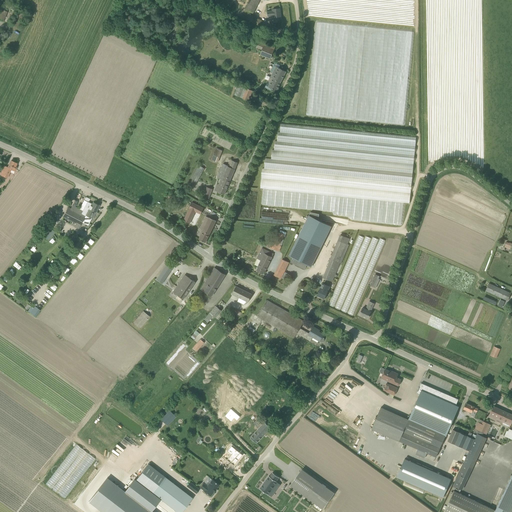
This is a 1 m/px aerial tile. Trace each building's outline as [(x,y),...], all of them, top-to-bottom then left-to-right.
[(253,13),(259,0),(249,0),(245,9),(253,13)] [(406,21),(408,0),(312,0),(311,11),(406,21)] [(281,21),(280,8),(272,9),(272,11),(267,11),(268,16),(273,16),(274,22),(281,21)] [(19,29),(27,15),(17,9),(9,23),(19,29)] [(261,27),(264,22),(250,15),(248,19),(261,27)] [(260,55),(270,59),(275,47),(259,41),(256,48),(262,50),(260,55)] [(273,78),(271,83),(269,82),(268,84),(267,83),(265,88),(271,90),(272,88),(276,90),(286,72),(276,67),(271,77),(273,78)] [(248,101),(253,91),(239,85),(234,95),(248,101)] [(218,162),(223,151),(216,148),(211,160),(218,162)] [(15,171),(16,167),(15,167),(17,163),(11,160),(8,168),(5,166),(1,175),(7,178),(11,169),(15,171)] [(217,184),(220,186),(227,189),(238,163),(232,160),(230,166),(223,164),(218,178),(222,180),(220,185),(217,184)] [(193,189),(205,168),(199,165),(187,186),(193,189)] [(224,195),(227,189),(220,186),(217,184),(215,188),(218,190),(218,192),(224,195)] [(209,199),(213,189),(207,187),(203,196),(209,199)] [(165,201),(169,204),(173,197),(168,194),(165,201)] [(99,205),(93,202),(92,204),(91,203),(85,216),(77,212),(78,209),(72,206),(71,209),(68,207),(63,217),(80,226),(86,215),(93,219),(99,205)] [(184,221),(189,223),(195,211),(201,214),(204,208),(192,202),(189,208),(189,209),(184,221)] [(259,222),(287,223),(287,220),(285,220),(285,213),(260,212),(259,222)] [(292,262),(305,269),(307,264),(312,266),(332,226),(317,219),(320,214),(311,212),(309,215),(289,255),(294,257),(292,262)] [(209,219),(206,217),(200,229),(203,230),(199,239),(206,243),(216,220),(210,217),(209,219)] [(48,239),(55,233),(51,229),(44,236),(48,239)] [(278,251),(284,235),(277,231),(273,239),(272,238),(270,243),(272,243),(270,248),(278,251)] [(357,234),(332,306),(342,309),(342,310),(348,313),(356,316),(383,239),(379,238),(379,239),(372,237),(372,238),(365,236),(365,237),(357,234)] [(338,240),(335,249),(344,253),(349,239),(341,235),(339,240),(338,240)] [(265,271),(274,254),(262,248),(257,258),(261,260),(257,267),(258,267),(257,271),(263,274),(264,270),(265,271)] [(274,275),(281,279),(289,263),(282,259),(274,275)] [(331,259),(323,278),(332,281),(334,276),(336,277),(337,275),(335,274),(340,263),(340,262),(331,259)] [(166,265),(157,280),(162,284),(172,269),(166,265)] [(212,296),(225,275),(214,268),(205,283),(208,284),(204,291),(212,296)] [(374,276),(370,285),(372,287),(375,288),(380,279),(379,279),(380,276),(375,274),(374,276)] [(180,301),(182,298),(184,299),(195,282),(190,278),(185,275),(173,292),(178,295),(176,298),(180,301)] [(324,298),(330,287),(323,283),(317,295),(324,298)] [(507,301),(511,293),(489,283),(485,291),(507,301)] [(247,302),(251,294),(236,286),(232,294),(233,294),(233,295),(238,298),(237,301),(243,304),(246,302),(247,302)] [(324,338),(322,337),(324,334),(319,332),(320,330),(313,326),(309,333),(300,328),(304,321),(303,321),(301,320),(301,319),(267,300),(258,317),(294,338),(297,333),(310,341),(313,337),(320,341),(321,342),(323,342),(323,341),(324,340),(324,339),(324,338)] [(371,312),(374,303),(369,301),(367,305),(368,305),(366,310),(363,308),(359,314),(368,318),(371,312)] [(216,318),(222,310),(216,305),(203,320),(207,323),(213,316),(216,318)] [(29,312),(34,316),(39,310),(34,306),(29,312)] [(133,323),(140,329),(150,317),(143,311),(133,323)] [(197,352),(205,343),(200,339),(192,348),(197,352)] [(490,356),(496,358),(500,349),(494,346),(490,356)] [(391,372),(385,369),(382,377),(390,381),(389,382),(398,386),(401,379),(396,377),(398,374),(392,371),(391,372)] [(381,407),(372,429),(404,443),(418,449),(427,453),(436,457),(445,436),(446,436),(459,407),(456,405),(458,400),(421,383),(419,387),(417,391),(418,391),(417,393),(420,394),(409,419),(381,407)] [(386,392),(394,395),(397,388),(390,384),(386,392)] [(478,409),(474,407),(466,403),(464,409),(471,412),(470,415),(475,417),(478,409)] [(511,424),(511,421),(511,414),(493,406),(489,417),(502,423),(509,427),(511,424)] [(231,409),(225,415),(231,420),(234,417),(237,419),(240,416),(231,409)] [(170,410),(163,418),(167,420),(174,412),(170,410)] [(483,421),(481,424),(482,424),(478,431),(484,433),(488,423),(483,421)] [(89,435),(133,462),(141,450),(97,422),(89,435)] [(250,437),(257,443),(271,428),(264,422),(263,424),(260,422),(253,429),(256,431),(250,437)] [(458,432),(453,444),(467,450),(472,439),(458,432)] [(486,438),(477,434),(463,464),(453,485),(462,490),(486,438)] [(225,458),(223,461),(227,464),(230,461),(231,462),(234,465),(243,453),(232,445),(228,450),(231,453),(227,459),(225,457),(225,458)] [(427,453),(418,449),(415,453),(425,457),(427,453)] [(405,458),(397,477),(443,497),(451,478),(405,458)] [(107,478),(89,502),(102,511),(151,511),(157,504),(161,499),(177,511),(181,511),(193,498),(180,488),(148,464),(135,480),(134,479),(132,483),(125,491),(107,478)] [(323,509),(335,493),(302,469),(290,485),(323,509)] [(263,488),(271,494),(280,481),(283,477),(276,472),(273,476),(272,475),(263,488)] [(511,511),(511,474),(495,510),(481,504),(477,511),(511,511)] [(216,489),(219,485),(212,479),(207,486),(203,483),(200,487),(203,490),(203,491),(210,496),(214,492),(216,489)] [(196,493),(199,489),(190,482),(187,486),(196,493)] [(454,491),(444,511),(445,511),(477,511),(481,504),(454,491)]
